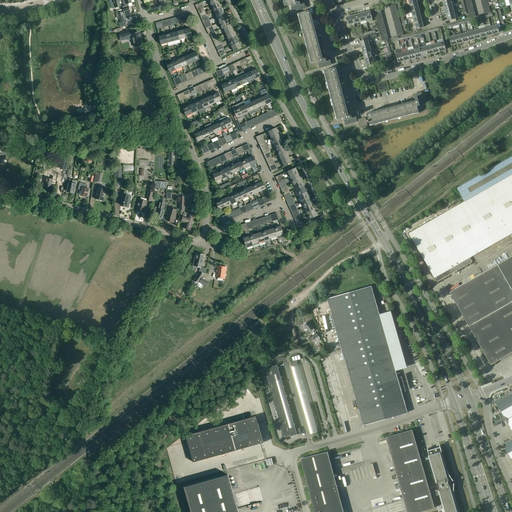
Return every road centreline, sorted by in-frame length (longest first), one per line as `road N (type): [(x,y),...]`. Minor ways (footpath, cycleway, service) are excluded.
road 1 (unclassified): [(305,511),(297,451),(454,401)]
road 2 (residential): [(204,230),(199,243),(0,189)]
road 3 (primary): [(395,260),(292,85)]
road 4 (residential): [(349,50),(369,78),(511,35)]
road 5 (primary): [(470,396),(395,260)]
road 6 (primary): [(395,260),(454,401)]
road 7 (track): [(383,242),(335,266),(264,325)]
road 8 (primary): [(509,511),(470,396)]
